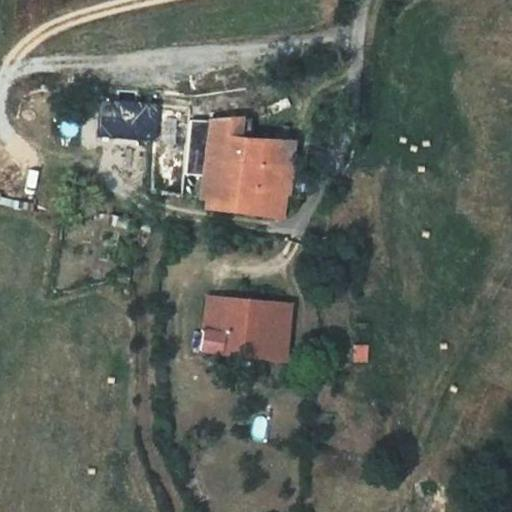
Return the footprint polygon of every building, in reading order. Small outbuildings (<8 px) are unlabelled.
[(99,138),(153,141),(156,106),(101,102),(99,138)] [(289,165),(292,142),(288,142),(268,141),(251,139),(252,130),(252,122),(251,119),(230,119),(218,121),(215,148),(208,147),(206,158),(223,159),(223,163),(255,169),(251,198),(218,195),(218,201),(209,200),(207,209),(279,218),(285,193),(285,192),(286,184),(289,165)] [(212,121),(208,147),(215,148),(218,121),(212,121)] [(289,125),(252,122),(252,130),(251,139),(268,141),(288,142),(289,125)] [(206,158),(202,199),(209,200),(218,201),(218,195),(251,198),(255,169),(223,163),(223,159),(206,158)] [(311,172),(289,165),(286,184),(285,192),(295,193),(311,172)] [(131,272),(118,270),(116,280),(129,285),(131,272)] [(290,306),(208,298),(200,350),(221,354),(234,355),(286,361),(290,306)] [(366,346),(354,346),(353,363),(365,362),(366,346)]
